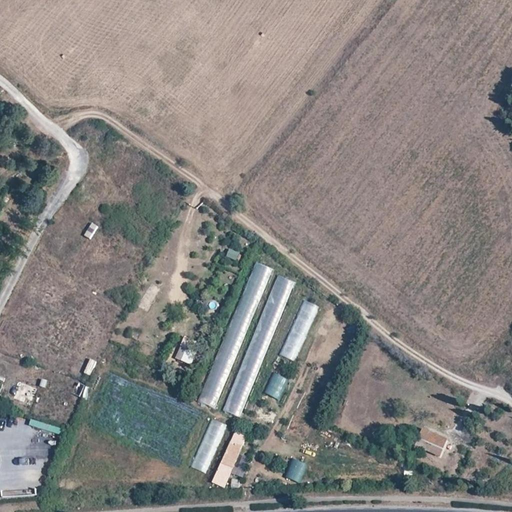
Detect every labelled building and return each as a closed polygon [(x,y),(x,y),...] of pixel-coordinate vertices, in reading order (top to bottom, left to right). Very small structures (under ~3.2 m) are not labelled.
[(92,239),(99,226),(92,222),(84,235),(92,239)] [(230,249),(227,257),(240,260),(242,252),(230,249)] [(201,402),(218,408),(272,267),(255,261),(201,402)] [(245,418),(292,280),(275,274),(227,412),(245,418)] [(283,356),(299,361),(318,305),(302,299),(283,356)] [(182,362),(194,368),(199,358),(186,352),(182,362)] [(92,375),(97,361),(91,358),(85,372),(92,375)] [(264,392),(279,399),(289,379),(274,372),(264,392)] [(79,382),(75,395),(82,397),(86,384),(79,382)] [(251,418),(273,426),(278,412),(256,405),(251,418)] [(207,473),(227,424),(212,418),(192,467),(207,473)] [(395,437),(406,443),(410,434),(401,429),(395,437)] [(223,466),(232,470),(245,438),(237,434),(223,466)] [(438,456),(441,450),(422,440),(419,446),(438,456)] [(17,455),(51,454),(51,447),(17,448),(17,455)] [(292,459),(287,478),(301,482),(307,463),(292,459)]
